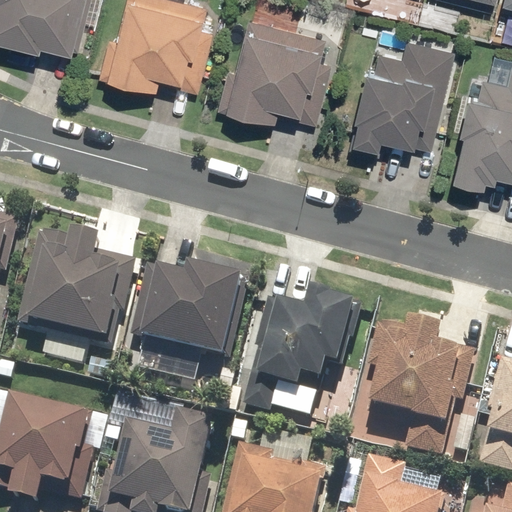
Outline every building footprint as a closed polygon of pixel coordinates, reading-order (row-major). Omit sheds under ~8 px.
[(80,0),(0,0),(0,44),(33,53),(34,47),(67,55),(80,0)] [(106,38),(95,79),(151,93),(154,82),(195,93),(211,32),(198,29),(204,7),(184,1),(183,0),(119,0),(110,39),(106,38)] [(437,0),(488,12),(490,0),(437,0)] [(511,0),(496,0),(493,11),(511,15),(511,0)] [(223,71),(213,111),(269,125),(272,114),(316,125),(332,63),(319,60),(324,40),(243,19),(229,73),(223,71)] [(359,70),(341,145),(371,152),(374,141),(427,154),(452,51),(403,39),(398,59),(374,53),(369,72),(359,70)] [(456,137),(445,182),(475,190),(477,182),(488,184),(489,177),(511,183),(511,70),(509,69),(505,85),(479,79),(474,100),(460,96),(450,136),(456,137)] [(0,295),(17,222),(0,218),(0,295)] [(36,233),(14,330),(115,353),(135,264),(95,255),(96,247),(36,233)] [(181,279),(143,270),(127,344),(141,348),(135,375),(194,388),(200,363),(227,369),(245,287),(183,273),(181,279)] [(255,355),(239,412),(269,420),(270,413),(309,424),(323,373),(340,378),(350,344),(353,345),(361,315),(304,299),(300,314),(263,304),(249,354),(255,355)] [(437,338),(377,323),(365,372),(374,374),(358,446),(440,465),(452,415),(459,416),(473,354),(435,345),(437,338)] [(105,383),(113,364),(93,355),(84,374),(105,383)] [(485,433),(476,469),(511,478),(511,365),(500,362),(481,432),(485,433)] [(92,417),(0,395),(0,495),(6,497),(3,508),(22,511),(32,511),(37,491),(83,502),(94,453),(84,451),(92,417)] [(104,475),(95,511),(190,511),(211,424),(134,406),(128,433),(122,432),(112,477),(104,475)] [(316,511),(327,468),(236,448),(221,511),(316,511)] [(404,469),(366,460),(354,511),(441,511),(444,500),(399,489),(404,469)] [(511,511),(511,488),(507,487),(500,511),(485,511),(483,511),(482,511),(511,511)]
